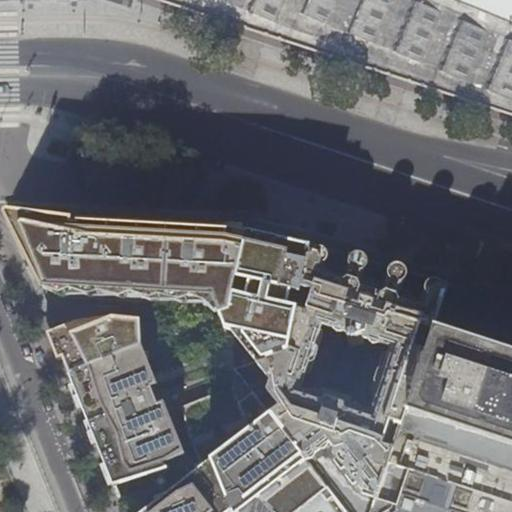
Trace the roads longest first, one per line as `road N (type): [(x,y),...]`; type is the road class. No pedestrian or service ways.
road 1 (primary): [(201,107),(302,174),(511,248)]
road 2 (primary): [(201,107),(511,208)]
road 3 (primary): [(511,161),(201,107)]
road 4 (primary): [(0,71),(73,72),(201,107)]
road 5 (residential): [(73,511),(0,323)]
